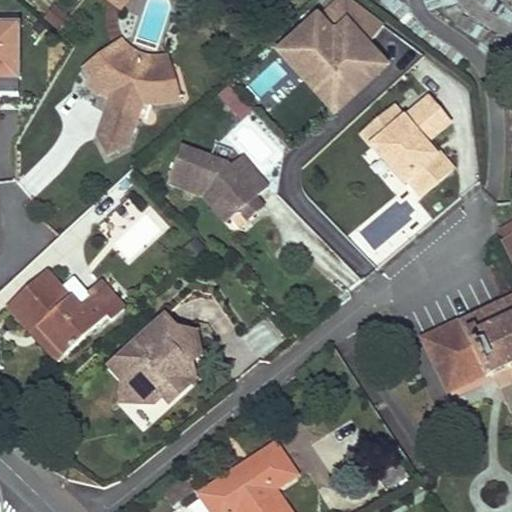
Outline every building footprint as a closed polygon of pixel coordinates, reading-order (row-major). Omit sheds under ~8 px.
[(105,0),(122,13),(132,0),(105,0)] [(382,26),(346,0),(340,0),(331,11),(330,10),(287,51),(321,88),(331,79),(349,98),(367,82),(361,76),(367,69),(373,75),(379,70),(363,52),(382,26)] [(0,97),(19,98),(19,14),(0,14),(0,97)] [(372,40),(383,54),(397,42),(386,29),(372,40)] [(130,149),(142,110),(166,108),(180,105),(168,56),(156,58),(146,57),(137,54),(129,47),(122,41),(83,70),(90,80),(89,90),(110,100),(98,138),(108,160),(130,149)] [(321,88),(287,51),(280,57),(315,94),(321,88)] [(373,75),(367,69),(361,76),(367,82),(373,75)] [(396,126),(364,153),(396,191),(399,188),(413,204),(445,177),(420,147),(443,128),(422,104),(396,126)] [(396,126),(386,114),(354,142),(364,153),(396,126)] [(180,149),(168,184),(204,197),(205,193),(212,195),(230,220),(239,213),(255,200),(267,189),(241,158),(229,168),(226,164),(180,149)] [(204,197),(225,224),(230,220),(212,195),(205,193),(204,197)] [(263,209),(255,200),(239,213),(247,222),(263,209)] [(511,225),(500,231),(504,239),(501,240),(511,261),(511,298),(460,323),(485,377),(486,379),(509,366),(511,365),(511,225)] [(46,274),(7,309),(31,335),(38,329),(65,357),(107,318),(108,317),(92,299),(91,300),(79,311),(46,274)] [(100,284),(87,296),(91,300),(92,299),(108,317),(107,318),(111,322),(123,310),(100,284)] [(122,380),(121,405),(155,407),(161,401),(169,409),(197,383),(194,364),(202,357),(198,334),(177,329),(166,317),(110,367),(122,380)] [(459,322),(423,342),(447,394),(485,377),(460,323),(459,322)] [(38,329),(31,335),(58,364),(65,357),(38,329)] [(408,382),(411,389),(417,386),(414,379),(408,382)] [(211,511),(286,511),(273,490),(295,476),(275,446),(201,495),(211,511)] [(397,465),(378,477),(387,491),(406,478),(397,465)]
